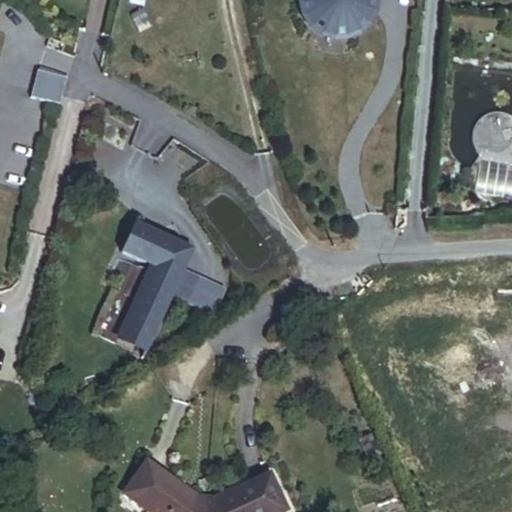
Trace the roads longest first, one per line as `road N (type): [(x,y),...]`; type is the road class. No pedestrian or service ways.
road 1 (unknown): [(100,75),(0,339)]
road 2 (residential): [(511,254),(357,255)]
